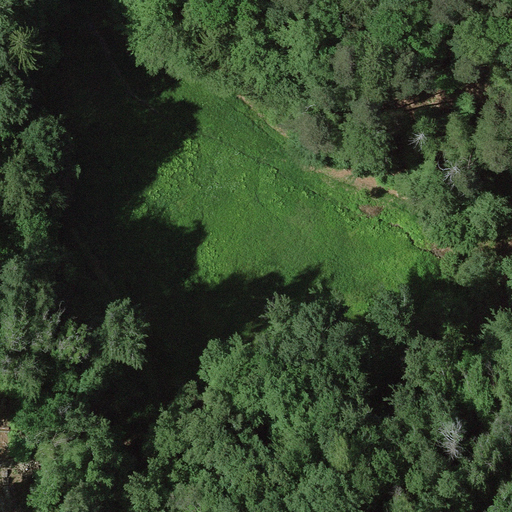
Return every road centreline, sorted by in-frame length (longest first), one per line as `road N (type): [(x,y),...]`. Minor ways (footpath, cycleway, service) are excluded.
road 1 (track): [(494,243),(479,289),(440,325),(332,351),(270,376),(248,411),(225,426),(201,428),(171,406),(147,358),(90,282),(53,187),(1,0)]
road 2 (track): [(139,0),(147,30),(292,154),(494,243),(511,242)]
